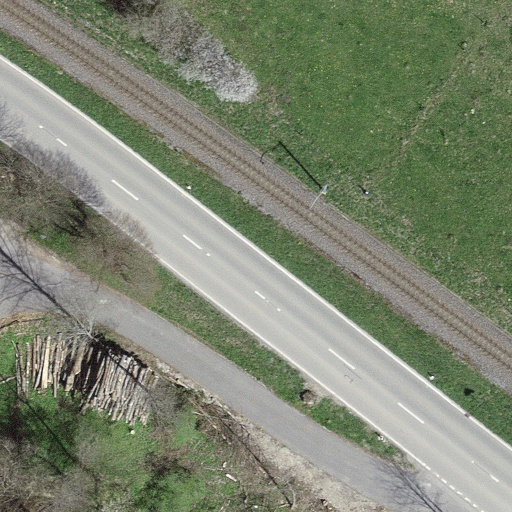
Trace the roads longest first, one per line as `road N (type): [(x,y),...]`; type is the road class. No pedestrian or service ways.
road 1 (secondary): [(0,99),(511,492)]
road 2 (residential): [(0,267),(53,275),(123,309),(347,464),(493,511)]
